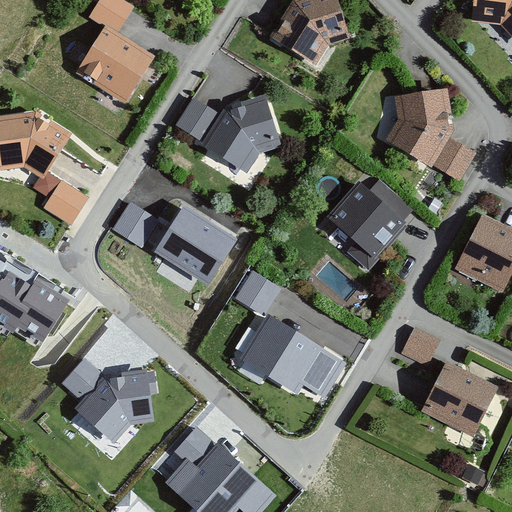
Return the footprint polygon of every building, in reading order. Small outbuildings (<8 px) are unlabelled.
[(129,0),(105,0),(95,15),(125,31),(143,9),(129,0)] [(300,0),(275,42),(322,70),(333,51),(355,45),(342,0),(300,0)] [(511,0),(473,0),(471,24),(499,28),(511,41),(511,0)] [(159,65),(109,34),(81,79),(131,110),(159,65)] [(207,97),(188,124),(210,137),(227,114),(207,97)] [(452,97),(402,105),(405,126),(394,145),(437,170),(458,135),(452,97)] [(230,117),(210,150),(251,176),(263,157),(284,153),(277,110),(230,117)] [(44,118),(0,123),(0,138),(5,178),(31,175),(48,187),(79,143),(44,118)] [(458,139),(442,164),(466,180),(482,154),(458,139)] [(375,177),(334,222),(378,262),(419,216),(375,177)] [(70,183),(52,207),(77,228),(96,200),(70,183)] [(143,246),(158,223),(132,205),(116,229),(143,246)] [(207,281),(233,240),(183,209),(158,250),(207,281)] [(511,288),(511,236),(485,223),(459,274),(507,298),(511,288)] [(262,314),(278,290),(253,273),(237,297),(262,314)] [(43,338),(66,300),(37,282),(33,289),(7,274),(3,280),(0,278),(0,320),(14,329),(18,323),(43,338)] [(324,392),(342,363),(269,320),(244,364),(295,394),(304,380),(324,392)] [(424,326),(412,353),(435,364),(450,339),(424,326)] [(130,422),(152,419),(145,373),(108,378),(86,362),(67,384),(86,401),(79,409),(115,439),(130,422)] [(502,397),(453,372),(430,417),(479,442),(502,397)] [(198,469),(218,446),(198,428),(178,451),(189,460),(198,469)] [(246,511),(258,511),(274,496),(218,446),(198,469),(189,460),(168,483),(201,511),(230,511),(237,504),(246,511)]
